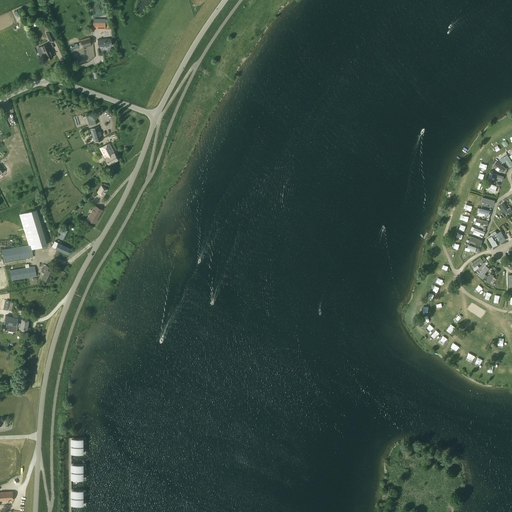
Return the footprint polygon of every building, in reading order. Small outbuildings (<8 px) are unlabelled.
[(55,40),(51,31),(46,33),(50,42),(55,40)] [(92,45),(90,37),(80,40),(82,48),(92,45)] [(100,39),(97,40),(97,42),(98,42),(98,47),(100,47),(103,47),(105,47),(107,46),(112,46),(111,45),(110,40),(111,40),(111,38),(107,39),(107,38),(100,39)] [(53,57),(47,43),(40,46),(46,60),(53,57)] [(97,123),(94,114),(86,116),(89,126),(97,123)] [(99,126),(90,129),(94,143),(103,140),(99,126)] [(117,159),(108,143),(99,148),(108,164),(117,159)] [(496,161),(493,165),(504,172),(507,168),(496,161)] [(495,192),(498,185),(488,182),(486,189),(495,192)] [(109,190),(101,185),(97,193),(104,197),(109,190)] [(73,188),(70,191),(79,200),(82,197),(73,188)] [(494,204),(495,200),(483,196),(482,200),(494,204)] [(500,203),(505,214),(511,211),(511,208),(511,206),(507,208),(504,201),(500,203)] [(87,220),(95,224),(103,210),(95,206),(87,220)] [(484,216),(485,213),(489,214),(490,210),(480,208),(478,214),(484,216)] [(47,245),(36,209),(19,214),(29,245),(30,244),(30,245),(2,250),(4,262),(33,257),(32,249),(47,245)] [(476,217),(475,220),(476,220),(475,224),(487,227),(488,220),(476,217)] [(68,231),(62,229),(58,237),(64,240),(68,231)] [(497,232),(496,230),(491,232),(492,235),(488,237),(493,246),(506,239),(501,230),(497,232)] [(469,241),(480,246),(482,240),(471,235),(469,241)] [(70,249),(54,241),(52,247),(67,255),(70,249)] [(51,267),(46,265),(44,269),(43,268),(41,272),(44,273),(41,278),(49,282),(53,273),(49,271),(51,267)] [(477,273),(482,279),(486,276),(484,273),(489,268),(487,265),(477,273)] [(41,276),(40,271),(36,271),(35,266),(10,270),(12,281),(41,276)] [(469,283),(472,287),(478,282),(474,278),(469,283)] [(15,303),(8,301),(6,309),(13,311),(15,303)] [(3,324),(6,324),(5,330),(16,333),(18,327),(16,326),(20,327),(27,329),(28,321),(21,319),(20,323),(17,322),(18,318),(5,315),(3,324)] [(71,438),(71,448),(76,448),(76,447),(76,446),(86,446),(86,438),(71,438)] [(76,448),(71,448),(71,455),(86,455),(86,446),(76,446),(76,447),(76,448)] [(76,472),(86,472),(86,464),(71,464),(71,474),(76,474),(76,473),(76,472)] [(86,481),(86,472),(76,472),(76,473),(76,474),(71,474),(71,481),(86,481)] [(71,490),(71,499),(76,499),(76,498),(76,497),(86,497),(86,490),(71,490)] [(0,500),(13,500),(13,492),(0,492),(0,500)] [(76,499),(71,499),(71,507),(86,507),(86,497),(76,497),(76,498),(76,499)]
